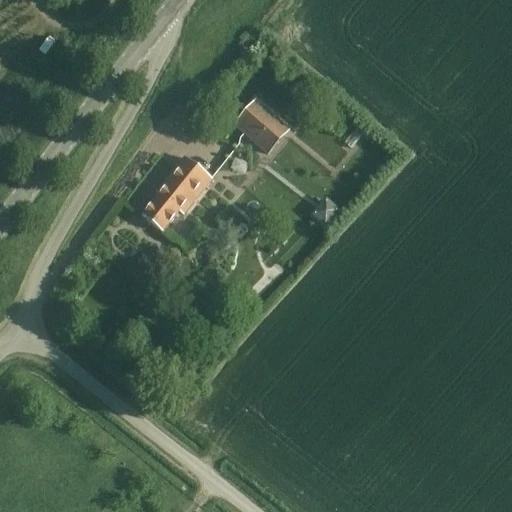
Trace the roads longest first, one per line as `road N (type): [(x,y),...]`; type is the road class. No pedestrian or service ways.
road 1 (unclassified): [(20,328),(49,255),(165,52),(157,28)]
road 2 (unclassified): [(253,511),(20,328)]
road 3 (tertiary): [(0,228),(157,28)]
